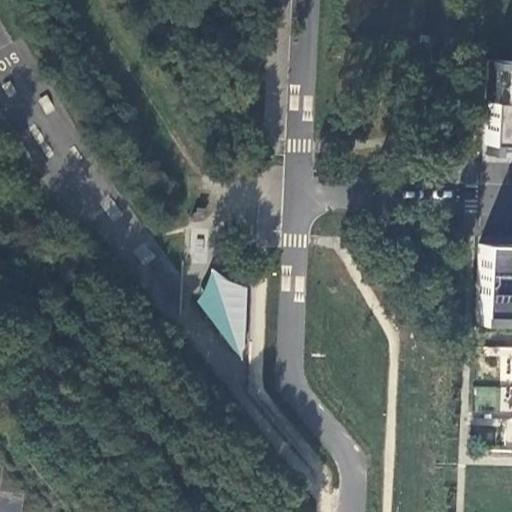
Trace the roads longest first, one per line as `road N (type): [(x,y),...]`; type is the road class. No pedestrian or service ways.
road 1 (residential): [(298,188),(287,379),(351,465),(349,511)]
road 2 (residential): [(298,188),(184,178),(179,302)]
road 3 (residential): [(511,195),(298,188)]
road 4 (residential): [(306,0),(298,188)]
